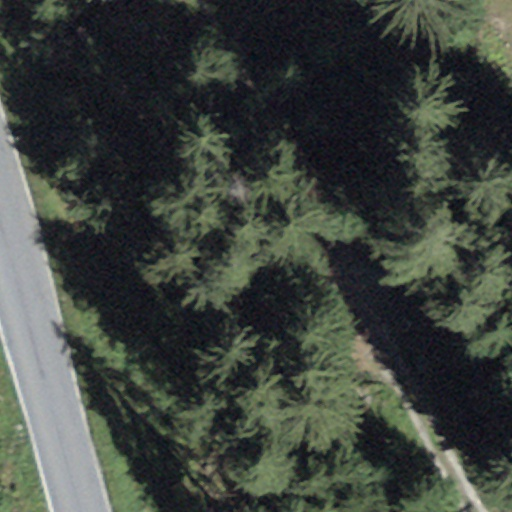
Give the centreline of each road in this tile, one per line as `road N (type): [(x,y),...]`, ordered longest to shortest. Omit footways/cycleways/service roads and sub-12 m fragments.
road 1 (track): [(210,0),(304,210),(495,511)]
road 2 (tertiary): [(83,511),(0,211)]
